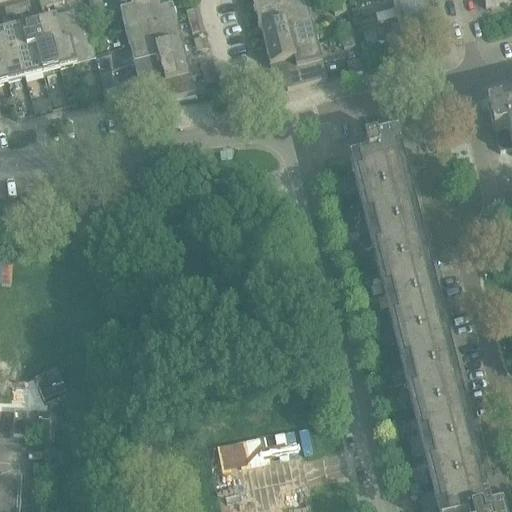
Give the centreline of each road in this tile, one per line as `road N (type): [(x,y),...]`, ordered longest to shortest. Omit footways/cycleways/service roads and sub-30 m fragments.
road 1 (tertiary): [(384,511),(294,153),(284,141)]
road 2 (tertiary): [(0,167),(246,137)]
road 3 (residential): [(511,406),(503,400),(468,272),(495,208)]
road 4 (residential): [(284,141),(322,117),(463,82)]
road 5 (residential): [(246,137),(208,0)]
road 6 (residential): [(495,208),(463,82)]
